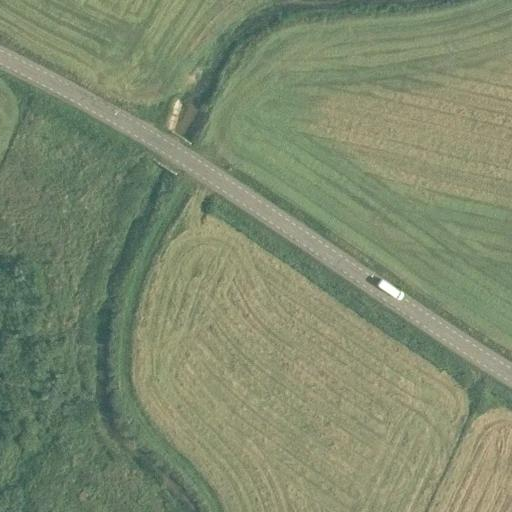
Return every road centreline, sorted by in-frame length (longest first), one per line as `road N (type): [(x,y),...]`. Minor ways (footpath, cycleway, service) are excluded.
road 1 (tertiary): [(511,375),(195,165),(0,56)]
road 2 (track): [(215,511),(178,462),(135,427),(120,343),(127,294),(195,165)]
road 3 (track): [(495,0),(437,21),(315,28),(258,48),(185,159)]
